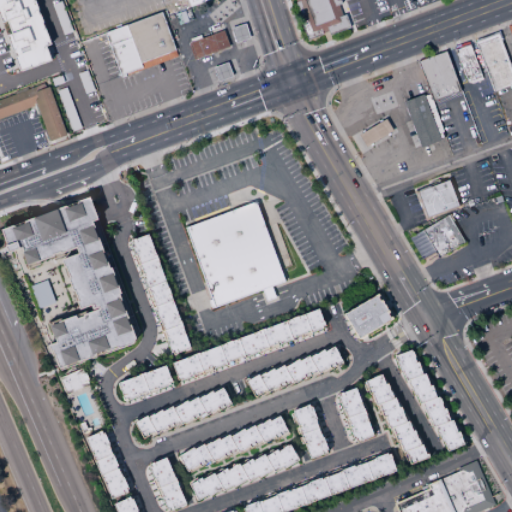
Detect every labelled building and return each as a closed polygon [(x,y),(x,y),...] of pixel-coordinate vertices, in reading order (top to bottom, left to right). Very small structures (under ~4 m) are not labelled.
[(12,56),(18,72),(19,71),(20,72),(30,68),(29,65),(30,68),(37,65),(36,63),(42,61),(42,63),(50,60),(45,46),(50,44),(44,27),(43,28),(41,23),(42,22),(38,13),(36,10),(37,10),(33,0),(0,0),(0,19),(1,22),(5,21),(10,33),(6,35),(12,50),(13,53),(15,52),(15,55),(12,56)] [(186,0),(210,0),(190,8),(186,0)] [(293,0),(338,0),(340,4),(337,5),(340,15),(343,14),(348,27),(327,35),(325,31),(321,32),(321,34),(305,40),(298,22),(301,21),(299,15),(298,16),(293,2),(294,1),(293,0)] [(104,33),(161,11),(175,50),(174,50),(176,56),(121,77),(120,76),(104,33)] [(232,28),(246,23),(251,37),(236,42),(232,28)] [(189,42),(225,29),(231,46),(195,59),(189,42)] [(474,39),(498,30),(501,39),(500,40),(511,72),(511,87),(509,89),(508,86),(492,92),(473,41),(474,41),(474,39)] [(453,49),(468,43),(480,76),(466,82),(453,49)] [(432,102),(417,61),(445,51),(460,91),(432,102)] [(214,67),(228,61),(234,75),(220,81),(214,67)] [(50,78),(53,86),(63,82),(60,75),(50,78)] [(0,98),(36,86),(37,91),(41,100),(36,102),(34,103),(35,105),(0,117),(0,98)] [(35,91),(37,91),(50,86),(67,134),(50,141),(36,102),(35,99),(38,98),(35,91)] [(55,91),(71,132),(81,128),(65,87),(55,91)] [(401,101),(421,94),(424,103),(437,138),(438,140),(418,147),(401,101)] [(424,103),(430,101),(431,101),(444,136),(437,138),(424,103)] [(356,134),(384,118),(391,130),(364,147),(356,134)] [(455,209),(449,182),(416,189),(423,217),(455,209)] [(0,226),(0,229),(6,252),(21,248),(25,264),(75,250),(77,254),(62,258),(77,310),(89,307),(91,310),(48,323),(53,343),(49,344),(56,367),(132,346),(96,219),(95,219),(90,201),(0,226)] [(185,227),(253,202),(258,204),(286,281),(273,286),(263,290),(215,308),(211,299),(185,227)] [(408,237),(445,215),(462,243),(437,258),(434,252),(421,259),(408,237)] [(188,349),(148,234),(129,240),(169,355),(188,349)] [(29,286),(37,309),(54,303),(45,280),(29,286)] [(273,286),(276,294),(277,298),(267,301),(266,297),(263,290),(273,286)] [(343,312),(355,338),(389,322),(377,296),(343,312)] [(169,359),(175,378),(325,332),(319,313),(169,359)] [(412,347),(394,356),(443,454),(460,445),(412,347)] [(244,375),(249,394),(341,368),(336,349),(244,375)] [(171,385),(164,365),(115,383),(123,403),(171,385)] [(58,378),(66,394),(88,383),(80,368),(58,378)] [(364,382),(407,467),(425,458),(382,372),(364,382)] [(371,437),(355,387),(337,393),(352,443),(371,437)] [(230,408),(223,389),(132,418),(138,438),(230,408)] [(292,410),(307,459),(326,454),(311,404),(292,410)] [(286,436),(281,419),(176,450),(182,470),(237,454),(236,451),(286,436)] [(84,437),(107,499),(126,493),(103,430),(84,437)] [(187,481),(192,497),(296,464),(291,448),(187,481)] [(278,511),(395,474),(389,456),(240,504),(242,511),(278,511)] [(147,464),(164,511),(167,511),(184,506),(166,457),(147,464)] [(436,477),(451,511),(477,511),(494,504),(474,459),(436,477)] [(436,477),(451,511),(394,511),(388,498),(436,477)] [(113,504),(115,511),(137,511),(132,497),(113,504)]
